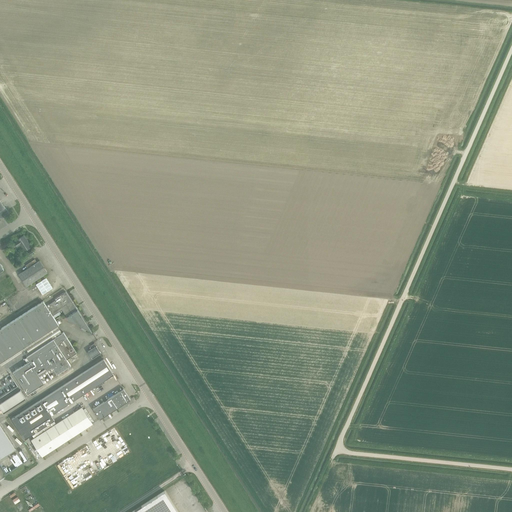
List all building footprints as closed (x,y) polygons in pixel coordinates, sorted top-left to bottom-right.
[(5,207),(4,206),(0,200),(0,218),(9,213),(5,207)] [(30,246),(23,235),(16,240),(15,241),(18,246),(20,245),(23,251),(30,246)] [(37,262),(35,259),(26,265),(28,268),(19,274),(26,286),(47,272),(40,261),(37,262)] [(0,362),(58,325),(53,316),(62,310),(68,320),(92,332),(66,291),(55,299),(56,300),(46,306),(43,301),(0,329),(0,362)] [(77,353),(63,332),(62,333),(26,356),(30,361),(13,372),(27,394),(44,383),(39,375),(52,366),(57,374),(70,365),(67,359),(77,353)] [(96,346),(94,343),(90,346),(92,348),(87,351),(92,359),(101,353),(96,346)] [(54,420),(51,415),(113,374),(103,359),(41,400),(12,419),(25,439),(54,420)] [(109,380),(110,382),(109,383),(110,385),(112,384),(113,385),(119,380),(116,376),(109,380)] [(100,419),(101,418),(130,399),(123,389),(93,409),(100,419)] [(42,457),(63,443),(92,424),(81,407),(43,432),(31,440),(42,457)] [(0,452),(5,461),(15,455),(23,467),(37,458),(29,446),(25,449),(26,449),(24,451),(21,446),(24,445),(22,441),(19,443),(5,420),(1,422),(0,421),(0,420),(0,452)] [(103,448),(110,445),(106,436),(99,440),(103,448)] [(114,459),(125,454),(124,451),(116,455),(115,451),(111,453),(114,459)] [(100,462),(104,468),(110,465),(107,458),(100,462)] [(177,511),(164,491),(131,511),(177,511)] [(19,492),(13,496),(18,504),(24,501),(19,492)]
